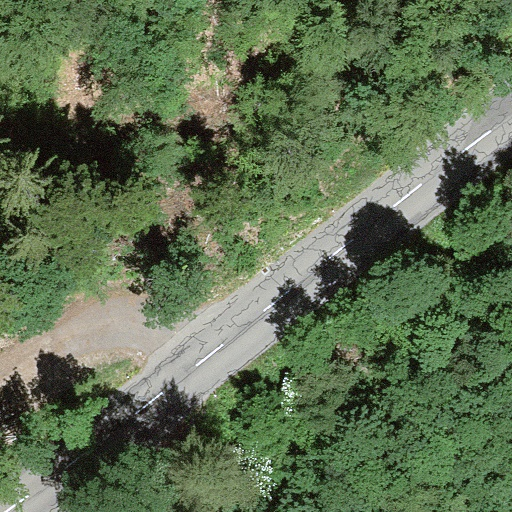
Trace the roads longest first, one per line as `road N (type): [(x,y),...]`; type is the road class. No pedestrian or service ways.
road 1 (tertiary): [(9,511),(511,130)]
road 2 (track): [(197,367),(158,351),(111,349),(40,369),(0,392)]
